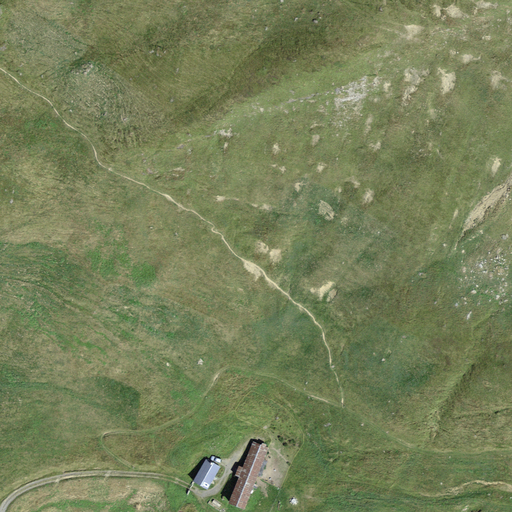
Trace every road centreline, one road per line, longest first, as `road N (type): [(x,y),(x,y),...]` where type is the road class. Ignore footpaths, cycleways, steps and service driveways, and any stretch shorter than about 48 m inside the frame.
road 1 (track): [(0,511),(39,483),(99,474),(170,479),(209,511)]
road 2 (track): [(255,511),(277,462),(266,439),(248,440),(220,484),(202,493)]
